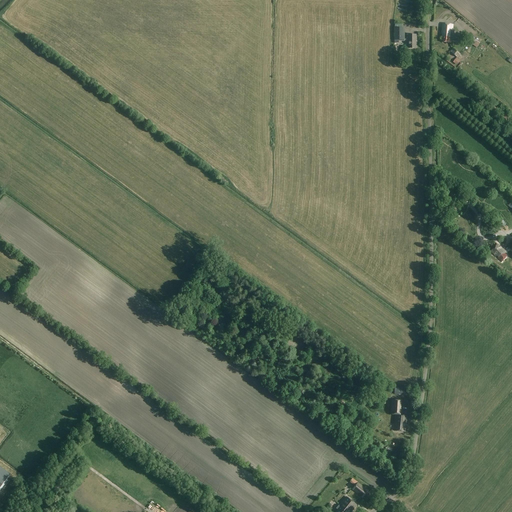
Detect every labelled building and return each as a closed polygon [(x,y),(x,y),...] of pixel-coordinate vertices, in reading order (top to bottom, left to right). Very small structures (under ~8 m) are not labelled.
[(452,37),(453,25),(442,24),(442,33),(443,33),(443,42),(451,43),(451,37),(452,37)] [(405,28),(394,28),(394,40),(405,40),(405,28)] [(416,40),(417,40),(417,35),(409,35),(409,48),(417,48),(416,40)] [(471,36),(465,44),(470,48),(473,45),(477,48),(481,43),(471,36)] [(461,55),(453,48),(450,52),(458,58),(461,55)] [(502,262),(507,256),(505,253),(506,252),(498,244),(491,252),(496,256),(497,255),(499,257),(498,258),(502,262)] [(401,400),(390,399),(390,415),(395,415),(394,424),(395,424),(395,426),(394,431),(405,432),(405,424),(406,424),(406,416),(400,415),(401,400)] [(0,467),(0,488),(10,475),(0,467)] [(362,497),(368,491),(357,483),(352,489),(362,497)] [(350,511),(356,505),(346,497),(337,509),(338,510),(336,511),(350,511)]
